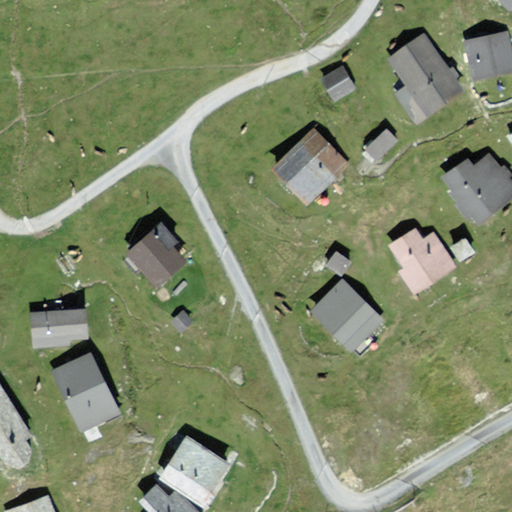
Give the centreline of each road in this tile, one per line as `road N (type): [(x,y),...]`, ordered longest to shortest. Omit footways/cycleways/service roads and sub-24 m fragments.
road 1 (track): [(241,288),(336,496),(368,501),(511,419)]
road 2 (track): [(369,0),(353,26),(323,49),(227,90),(164,141)]
road 3 (track): [(164,141),(40,228),(0,227)]
road 4 (track): [(164,141),(241,288)]
